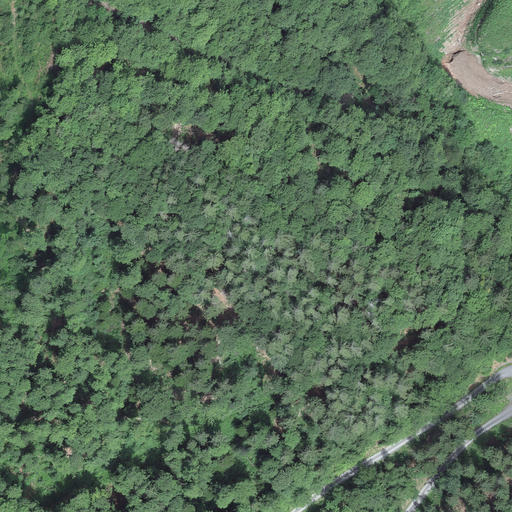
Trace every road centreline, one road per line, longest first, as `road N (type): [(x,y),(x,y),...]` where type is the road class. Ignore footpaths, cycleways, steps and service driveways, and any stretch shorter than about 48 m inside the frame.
road 1 (track): [(296,511),(511,375)]
road 2 (track): [(511,414),(457,452),(406,511)]
